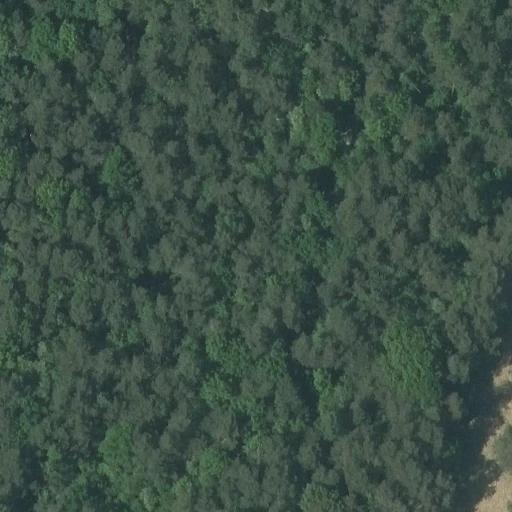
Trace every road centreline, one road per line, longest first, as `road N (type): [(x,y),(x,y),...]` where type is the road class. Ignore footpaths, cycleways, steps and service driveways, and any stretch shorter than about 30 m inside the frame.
road 1 (track): [(0,142),(57,209),(100,230),(135,268),(245,436)]
road 2 (track): [(511,222),(419,333),(349,376),(311,425)]
